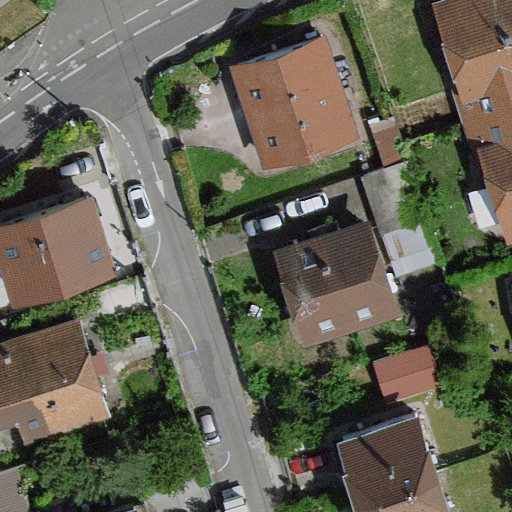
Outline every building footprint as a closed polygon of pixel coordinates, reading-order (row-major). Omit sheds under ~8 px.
[(511,0),(449,0),(442,2),(466,80),(458,83),(471,119),(511,106),(511,0)] [(323,37),(239,64),(268,154),(352,126),(323,37)] [(511,106),(471,119),(482,154),(492,151),(511,217),(511,106)] [(408,158),(365,174),(384,229),(428,213),(408,158)] [(93,192),(0,220),(0,252),(13,295),(115,264),(93,192)] [(368,223),(283,249),(310,334),(395,307),(368,223)] [(78,319),(0,342),(0,413),(22,406),(30,432),(105,409),(78,319)] [(437,332),(382,348),(393,387),(448,372),(437,332)] [(447,511),(415,416),(348,438),(373,511),(447,511)]
